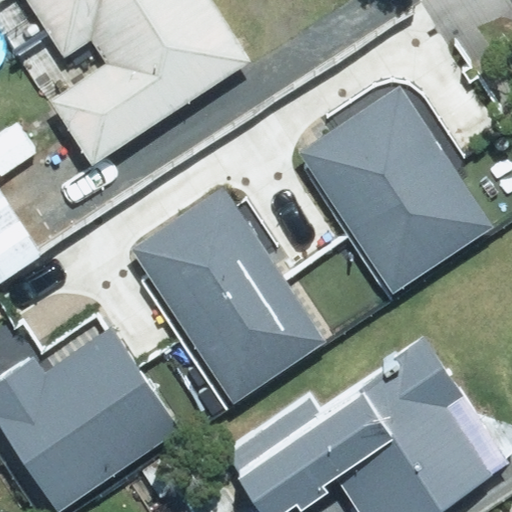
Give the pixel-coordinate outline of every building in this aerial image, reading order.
[(40,0),(70,46),(94,30),(112,58),(53,96),(89,152),(249,50),(216,0),(40,0)] [(406,73),(307,139),(397,273),(496,207),(406,73)] [(0,121),(0,167),(1,168),(41,140),(18,109),(0,121)] [(228,165),(132,229),(234,381),(329,317),(228,165)] [(0,275),(45,245),(0,179),(0,275)] [(45,335),(0,364),(0,407),(56,492),(179,411),(116,316),(58,354),(45,335)] [(341,457),(377,511),(407,511),(493,455),(448,389),(461,381),(422,322),(323,388),(313,372),(229,428),(277,500),(341,457)] [(262,511),(237,473),(186,507),(189,511),(262,511)]
